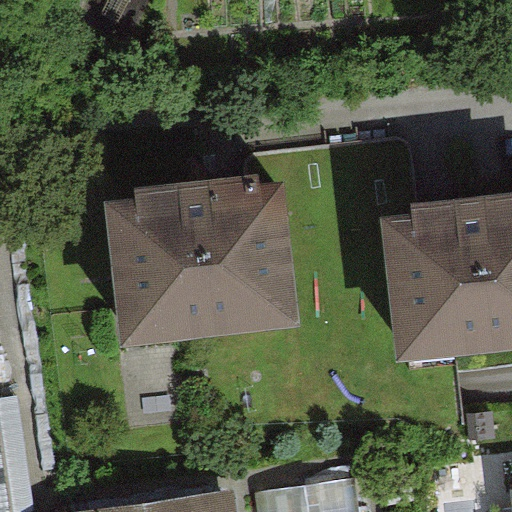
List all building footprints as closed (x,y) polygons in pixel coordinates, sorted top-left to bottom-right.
[(286,179),(109,198),(125,343),(302,324),(286,179)] [(416,219),(386,222),(400,365),(511,353),(511,201),(415,211),(416,219)] [(0,511),(12,511),(0,422),(0,511)] [(364,511),(360,480),(264,493),(266,511),(364,511)] [(246,511),(243,491),(116,511),(246,511)] [(511,511),(511,494),(487,496),(488,511),(511,511)]
